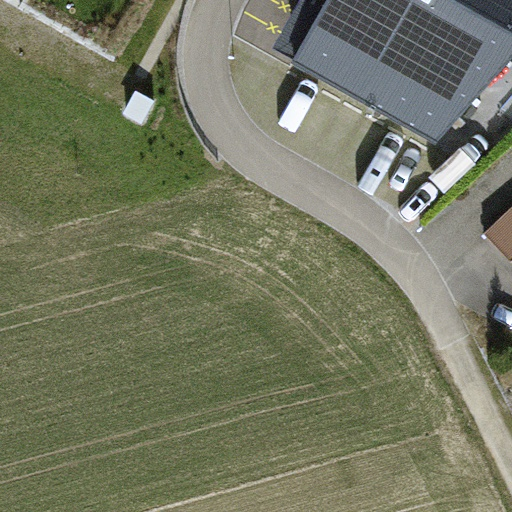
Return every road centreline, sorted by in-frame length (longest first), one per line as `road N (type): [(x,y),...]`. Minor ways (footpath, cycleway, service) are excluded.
road 1 (residential): [(448,326),(402,253),(239,138),(216,100),(208,58),(226,0)]
road 2 (track): [(511,456),(448,326)]
